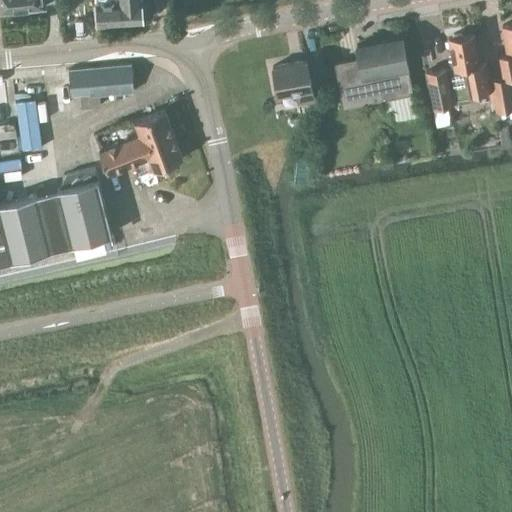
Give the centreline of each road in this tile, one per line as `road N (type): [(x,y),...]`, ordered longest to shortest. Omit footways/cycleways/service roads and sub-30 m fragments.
road 1 (tertiary): [(285,511),(217,143),(190,53)]
road 2 (tertiary): [(190,53),(257,25),(402,0)]
road 3 (tertiary): [(190,53),(134,46),(0,62)]
